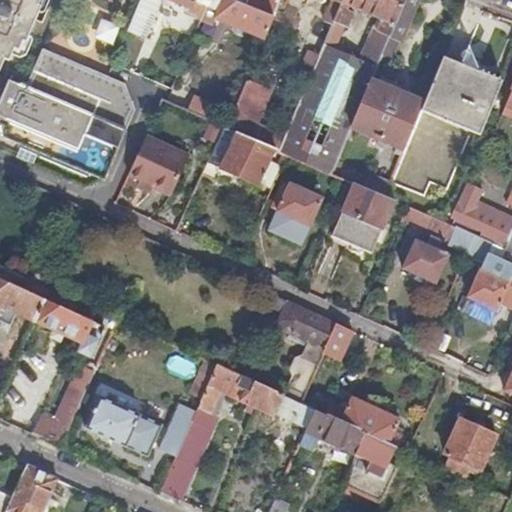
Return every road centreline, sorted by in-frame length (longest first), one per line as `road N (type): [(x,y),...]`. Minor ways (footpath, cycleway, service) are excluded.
road 1 (residential): [(477,380),(0,160)]
road 2 (residential): [(161,511),(0,437)]
